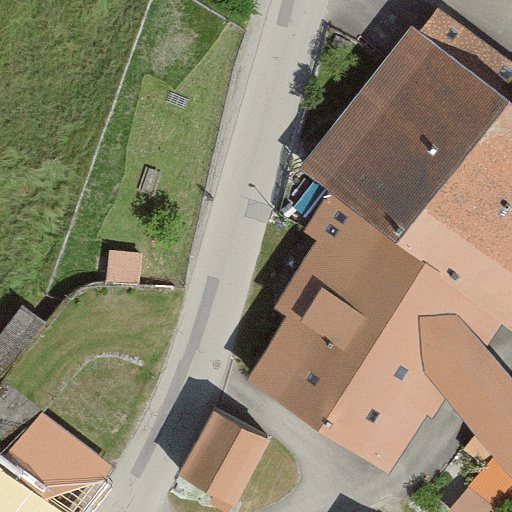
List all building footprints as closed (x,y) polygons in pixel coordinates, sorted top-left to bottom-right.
[(511,83),(415,24),(302,166),(332,184),(418,231),(511,111),(511,83)] [(511,299),(511,111),(418,231),(439,243),(506,308),(511,299)] [(292,317),(256,377),(396,462),(449,388),(488,333),(506,308),(439,243),(418,231),(332,184),(270,304),(292,317)] [(0,373),(4,376),(49,311),(21,292),(0,322),(0,373)] [(511,360),(488,333),(449,388),(511,463),(511,360)] [(215,402),(184,463),(172,489),(232,511),(234,511),(281,439),(215,402)] [(0,511),(55,511),(0,466),(0,511)]
